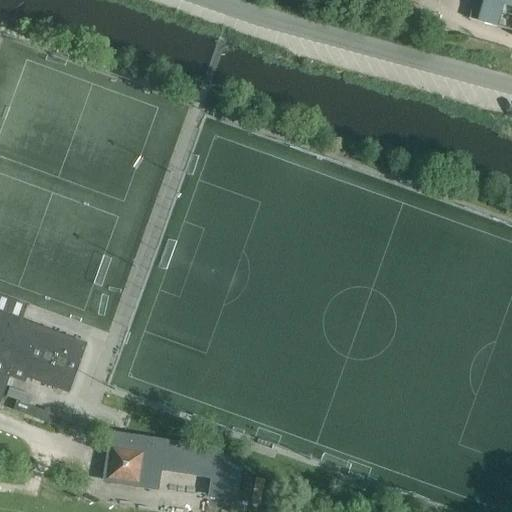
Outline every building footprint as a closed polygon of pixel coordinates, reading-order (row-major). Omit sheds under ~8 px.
[(511,0),(474,0),(469,19),(497,27),(511,31),(511,0)] [(404,25),(427,33),(430,25),(407,17),(404,25)] [(88,344),(0,311),(0,405),(0,406),(11,378),(26,383),(28,378),(70,393),(88,344)] [(13,411),(59,428),(62,419),(17,402),(13,411)] [(212,496),(237,499),(242,460),(219,456),(220,450),(129,437),(113,435),(113,437),(106,481),(153,488),(154,478),(159,479),(161,469),(215,476),(212,496)] [(240,502),(251,504),(254,484),(243,482),(240,502)]
